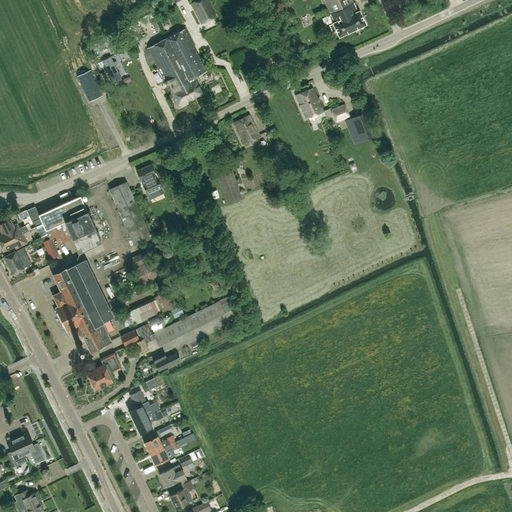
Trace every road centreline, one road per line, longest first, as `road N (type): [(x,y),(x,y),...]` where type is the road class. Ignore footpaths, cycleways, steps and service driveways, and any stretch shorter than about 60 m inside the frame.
road 1 (tertiary): [(0,201),(42,196),(478,0)]
road 2 (residential): [(155,511),(107,415),(77,429)]
